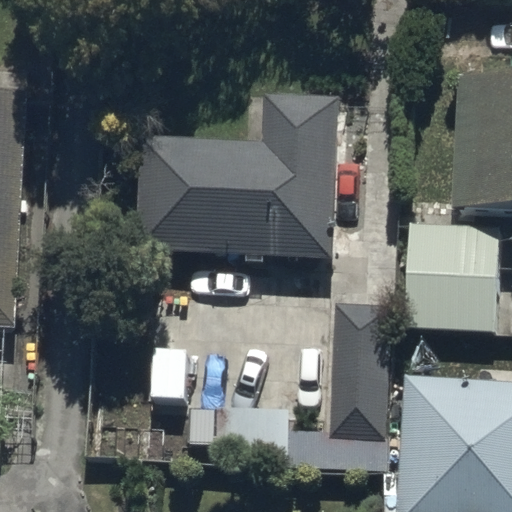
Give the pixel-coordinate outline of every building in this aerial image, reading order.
[(511,92),(461,89),(452,223),(511,227),(511,92)] [(0,100),(0,334),(17,335),(27,102),(0,100)] [(340,108),(264,105),(264,119),(239,118),(238,151),(144,148),(140,265),(335,271),(340,108)] [(498,238),(412,234),(407,338),(493,342),(498,238)] [(390,315),(336,314),(333,441),(295,440),(295,420),(240,419),(239,471),(293,472),(293,478),(387,480),(390,315)] [(511,511),(511,394),(405,388),(397,511),(511,511)]
